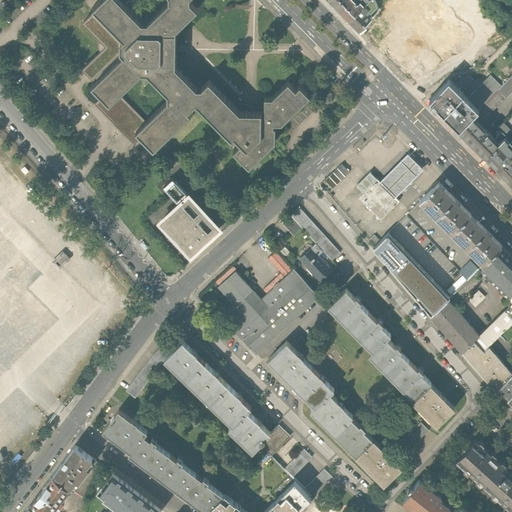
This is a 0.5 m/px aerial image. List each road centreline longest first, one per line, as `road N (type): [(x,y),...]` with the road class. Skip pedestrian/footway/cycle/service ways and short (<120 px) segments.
road 1 (residential): [(483,399),(382,502),(169,301)]
road 2 (residential): [(299,180),(483,399)]
road 3 (residential): [(169,301),(0,102)]
road 4 (primary): [(382,102),(511,232)]
road 5 (tertiary): [(299,180),(169,301)]
road 6 (primary): [(511,206),(395,88)]
road 7 (tertiary): [(169,301),(71,425)]
road 8 (primary): [(280,0),(382,102)]
road 9 (residential): [(186,511),(71,425)]
road 10 (primary): [(395,88),(308,0)]
